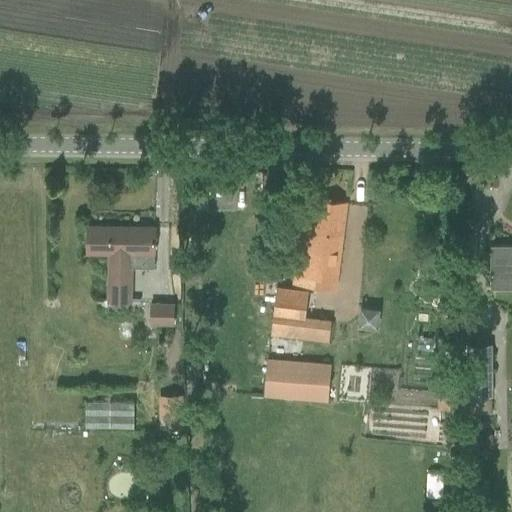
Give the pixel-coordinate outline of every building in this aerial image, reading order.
[(338,283),(347,201),(304,196),(297,279),(338,283)] [(89,251),(110,250),(111,303),(134,303),(134,266),(154,266),(154,255),(156,255),(155,227),(110,226),(88,227),(89,251)] [(511,244),(491,244),(492,287),(511,286),(511,244)] [(306,319),(308,304),(309,290),(276,286),(273,315),(306,319)] [(149,324),(172,323),(172,300),(148,300),(149,324)] [(331,362),(267,357),(264,396),(328,401),(331,362)] [(493,369),(466,369),(467,395),(492,395),(493,395),(493,369)] [(438,391),(438,410),(450,410),(451,392),(438,391)] [(158,394),(159,429),(184,428),(183,394),(158,394)] [(85,403),(84,425),(134,426),(134,405),(85,403)] [(493,433),(475,433),(476,451),(493,450),(493,433)]
